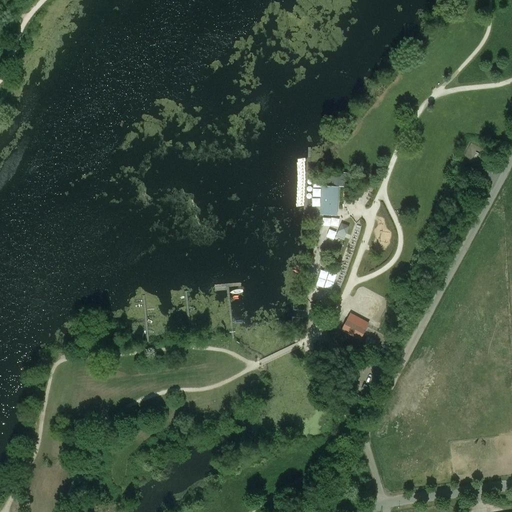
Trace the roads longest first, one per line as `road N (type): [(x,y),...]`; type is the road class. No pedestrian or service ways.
road 1 (unclassified): [(383,505),(368,427),(511,160)]
road 2 (unclassified): [(511,487),(383,505)]
